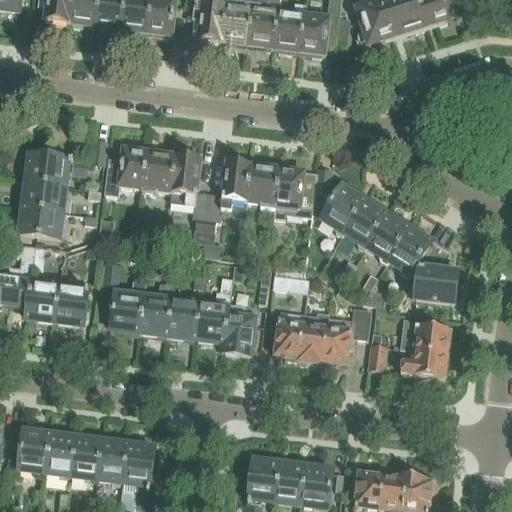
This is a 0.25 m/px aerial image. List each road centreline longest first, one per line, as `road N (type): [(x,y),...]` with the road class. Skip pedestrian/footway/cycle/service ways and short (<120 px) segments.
road 1 (residential): [(410,128),(0,78)]
road 2 (residential): [(495,440),(209,406)]
road 3 (residential): [(209,406),(0,379)]
road 4 (residential): [(410,128),(409,163),(419,172),(473,206),(511,211)]
road 5 (residential): [(495,440),(511,304)]
road 6 (residential): [(511,76),(489,73),(418,98),(410,128)]
